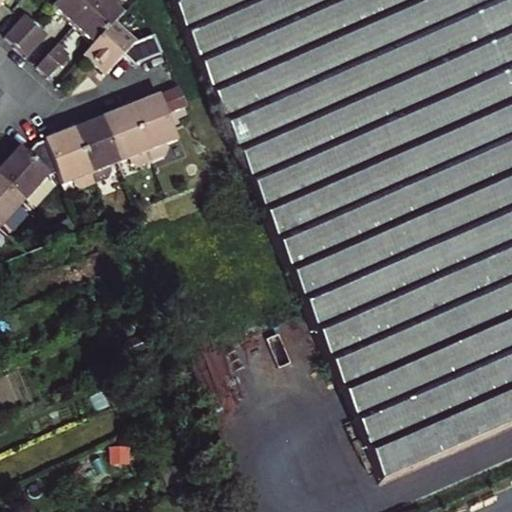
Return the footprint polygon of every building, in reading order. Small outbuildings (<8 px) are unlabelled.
[(61,0),(58,4),(79,22),(99,0),(61,0)] [(99,0),(79,22),(100,42),(122,18),(129,11),(120,3),(122,0),(99,0)] [(511,0),(180,0),(171,4),(209,93),(267,227),(356,437),(348,440),(354,453),(356,452),(363,468),(369,465),(376,483),(511,424),(511,0)] [(6,37),(18,48),(38,25),(26,15),(6,37)] [(137,65),(162,55),(153,35),(143,37),(122,18),(100,42),(94,48),(116,68),(127,56),(137,65)] [(38,25),(18,48),(28,57),(48,35),(38,25)] [(39,67),(50,77),(71,55),(59,44),(39,67)] [(146,98),(132,104),(155,160),(170,154),(173,148),(171,143),(181,139),(171,114),(185,108),(177,90),(163,95),(147,102),(146,98)] [(155,160),(132,104),(119,108),(121,112),(105,118),(123,163),(135,158),(136,162),(143,165),(155,160)] [(123,163),(105,118),(91,124),(90,120),(74,126),(97,183),(109,178),(113,172),(111,167),(123,163)] [(97,183),(74,126),(60,131),(62,135),(46,141),(59,175),(64,186),(75,182),(77,187),(83,189),(97,183)] [(0,158),(0,179),(26,202),(49,178),(59,175),(46,141),(36,144),(16,151),(4,163),(0,158)] [(0,229),(26,202),(0,179),(0,229)] [(111,270),(123,266),(119,255),(108,259),(111,270)]
